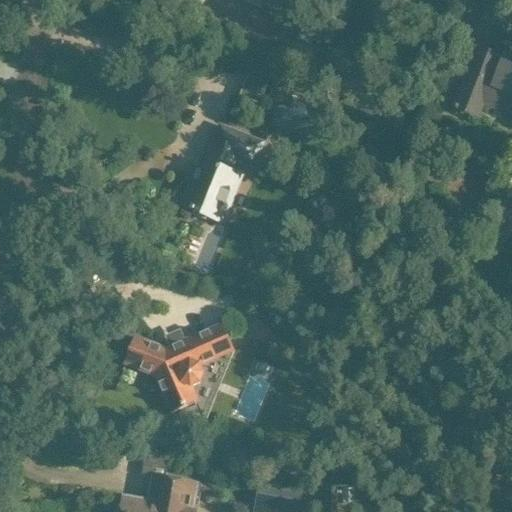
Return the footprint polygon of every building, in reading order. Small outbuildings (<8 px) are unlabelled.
[(153,0),(152,4),(178,14),(183,0),(153,0)] [(266,0),(265,6),(286,14),(291,0),(266,0)] [(469,71),(464,85),(454,109),(479,120),(485,107),(511,117),(511,57),(505,55),(495,82),(469,71)] [(238,99),(261,105),(268,82),(245,76),(238,99)] [(272,110),(277,133),(309,126),(303,102),(272,110)] [(184,208),(203,216),(218,221),(236,175),(229,173),(235,159),(254,167),(262,144),(221,128),(207,164),(203,162),(184,208)] [(270,254),(256,268),(272,283),(285,268),(270,254)] [(234,354),(230,345),(222,326),(167,350),(137,338),(126,365),(156,377),(171,414),(199,402),(194,389),(201,386),(205,376),(202,368),(234,354)] [(124,499),(122,511),(193,511),(190,511),(194,486),(163,481),(159,505),(144,503),(124,499)] [(260,489),(256,511),(298,511),(301,495),(260,489)] [(353,505),(354,490),(343,490),(343,505),(353,505)]
